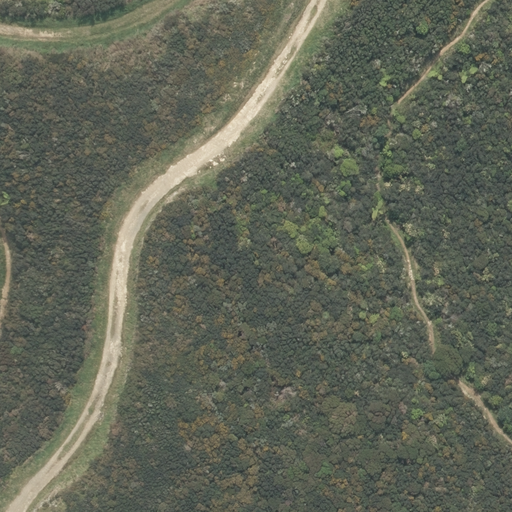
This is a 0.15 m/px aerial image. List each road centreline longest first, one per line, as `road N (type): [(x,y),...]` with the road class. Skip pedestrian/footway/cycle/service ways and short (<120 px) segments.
road 1 (track): [(12,511),(75,441),(113,352),(135,221),(258,94),(324,0)]
road 2 (track): [(163,0),(143,14),(55,31),(0,29)]
